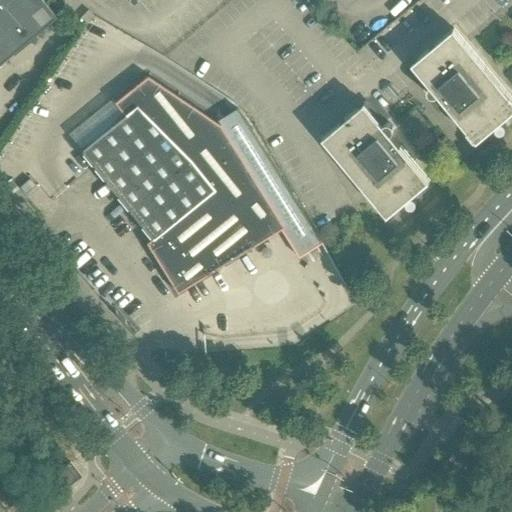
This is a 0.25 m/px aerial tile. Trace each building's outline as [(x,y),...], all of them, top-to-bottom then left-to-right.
[(37,39),(44,34),(39,29),(56,15),(42,0),(0,0),(0,61),(33,34),(37,39)] [(511,112),(511,97),(454,28),(414,62),(418,67),(417,68),(419,70),(419,69),(425,76),(424,77),(430,84),(430,85),(431,86),(428,89),(428,93),(431,96),(435,97),(439,95),(477,142),(511,112)] [(233,116),(220,124),(147,75),(114,102),(124,114),(81,149),(82,150),(81,151),(92,165),(93,164),(94,165),(93,166),(104,179),(105,178),(106,179),(105,180),(115,194),(116,193),(117,194),(116,195),(127,208),(128,208),(129,209),(128,209),(139,223),(140,222),(141,223),(140,224),(151,238),(146,243),(178,293),(281,227),(300,257),(311,250),(323,242),(240,112),(233,116)] [(368,109),(363,104),(323,138),(388,216),(430,181),(392,134),(394,131),(394,127),(391,124),(387,123),(384,125),(383,124),(382,124),(377,117),(375,118),(369,111),(370,110),(368,108),(368,109)] [(419,136),(431,126),(416,109),(405,119),(419,136)] [(76,480),(82,475),(70,461),(60,469),(60,470),(56,473),(66,486),(75,479),(76,480)] [(0,511),(10,511),(0,499),(0,511)]
